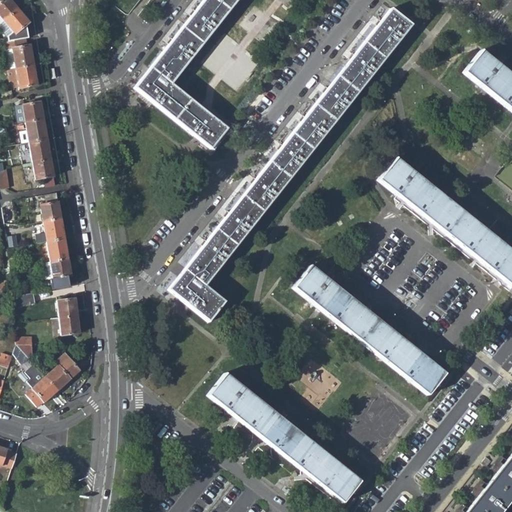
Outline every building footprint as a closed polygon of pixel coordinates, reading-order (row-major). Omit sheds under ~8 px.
[(0,0),(0,18),(3,22),(18,11),(8,0),(0,0),(1,0),(0,0)] [(168,84),(234,0),(201,0),(194,10),(192,9),(190,12),(189,14),(190,15),(171,39),(170,37),(168,40),(166,43),(167,44),(132,89),(208,150),(225,129),(168,84)] [(184,11),(189,14),(190,12),(192,9),(188,5),(184,11)] [(363,81),(409,24),(389,8),(379,20),(377,19),(376,20),(376,22),(374,24),(376,25),(352,54),(350,53),(349,54),(349,56),(347,58),(349,59),(344,66),(363,81)] [(29,23),(18,11),(3,22),(14,35),(29,23)] [(368,19),(374,24),(376,22),(376,20),(377,19),(372,14),(368,19)] [(168,40),(170,37),(165,34),(161,39),(166,43),(168,40)] [(25,40),(2,44),(7,71),(14,69),(33,66),(29,46),(26,46),(25,40)] [(350,53),(345,49),(341,53),(347,58),(349,56),(349,54),(350,53)] [(511,78),(510,77),(477,51),(460,72),(511,113),(511,78)] [(36,86),(33,66),(14,69),(18,88),(18,89),(36,86)] [(7,71),(10,89),(18,88),(14,69),(7,71)] [(201,286),(349,100),(350,98),(330,83),(326,89),(323,87),(322,88),(322,89),(321,91),(323,92),(303,116),(301,115),(299,116),(300,117),(298,120),(299,122),(281,145),(278,143),(277,144),(277,146),(275,148),(276,150),(253,179),(251,177),(249,179),(249,180),(248,183),(250,184),(227,212),(225,210),(223,212),(224,213),(222,216),(224,217),(204,241),(202,240),(200,241),(201,242),(198,245),(200,246),(165,290),(206,324),(223,303),(201,286)] [(315,86),(321,91),(322,89),(322,88),(323,87),(318,83),(315,86)] [(21,106),(24,124),(42,121),(39,102),(21,106)] [(13,108),(16,125),(24,124),(21,106),(13,108)] [(295,111),(291,116),(298,120),(300,117),(299,116),(301,115),(295,111)] [(46,141),(42,121),(24,124),(28,144),(46,141)] [(273,139),(269,144),(275,148),(277,146),(277,144),(278,143),(273,139)] [(50,161),(46,141),(28,144),(31,165),(50,161)] [(511,288),(511,253),(392,159),(375,180),(511,289),(511,288)] [(52,177),(50,161),(31,165),(34,180),(52,177)] [(242,178),(248,183),(249,180),(249,179),(251,177),(246,173),(242,178)] [(60,220),(55,194),(44,196),(46,204),(38,206),(42,223),(60,220)] [(225,210),(219,206),(216,211),(222,216),(224,213),(223,212),(225,210)] [(63,240),(60,220),(42,223),(45,243),(63,240)] [(202,240),(196,235),(193,240),(198,245),(201,242),(200,241),(202,240)] [(67,260),(63,240),(45,243),(49,263),(67,260)] [(67,260),(49,263),(52,280),(49,280),(51,291),(68,287),(66,277),(70,276),(67,260)] [(49,263),(41,265),(44,281),(52,280),(49,263)] [(289,288),(426,396),(443,375),(306,267),(289,288)] [(34,304),(32,294),(13,297),(8,298),(9,309),(34,304)] [(49,312),(50,320),(57,319),(76,317),(74,299),(55,302),(56,311),(49,312)] [(79,334),(76,317),(57,319),(60,336),(79,334)] [(31,338),(14,337),(15,346),(27,346),(31,346),(31,338)] [(21,352),(27,359),(36,351),(31,346),(27,346),(21,352)] [(0,367),(7,370),(11,358),(1,355),(0,357),(0,367)] [(66,358),(43,378),(55,392),(78,371),(66,358)] [(204,395),(340,504),(357,483),(220,374),(204,395)] [(42,404),(55,392),(43,378),(25,395),(36,408),(41,403),(42,404)] [(0,467),(1,466),(10,470),(15,455),(5,452),(6,450),(0,448),(0,467)] [(499,511),(511,496),(511,453),(503,465),(496,460),(490,468),(496,473),(484,489),(477,484),(470,492),(477,497),(465,511),(463,511),(458,508),(454,511),(499,511)] [(480,464),(485,468),(490,462),(485,457),(480,464)]
